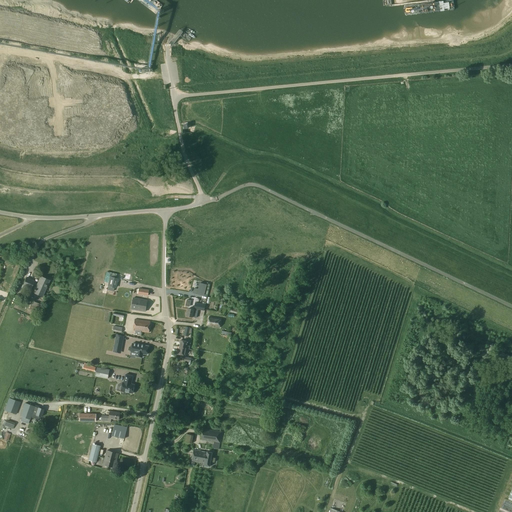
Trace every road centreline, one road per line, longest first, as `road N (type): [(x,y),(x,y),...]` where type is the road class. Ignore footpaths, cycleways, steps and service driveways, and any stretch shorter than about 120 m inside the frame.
road 1 (unclassified): [(511,64),(173,97)]
road 2 (unclassified): [(511,306),(258,185),(205,202)]
road 3 (unclassified): [(132,511),(170,339),(165,210)]
road 4 (unclassified): [(165,210),(0,213)]
